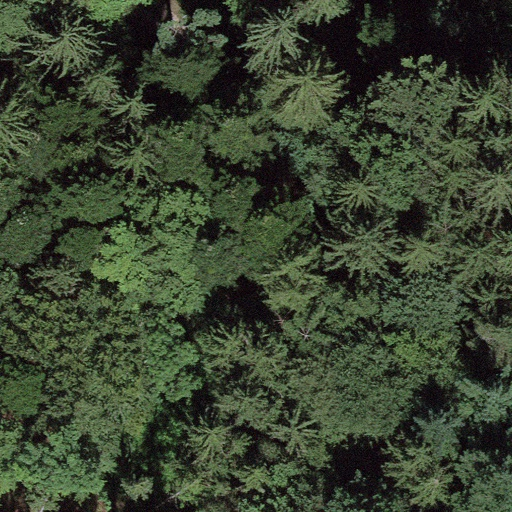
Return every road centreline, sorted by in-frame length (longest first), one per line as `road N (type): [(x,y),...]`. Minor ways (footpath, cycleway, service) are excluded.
road 1 (track): [(108,0),(260,146),(364,511)]
road 2 (track): [(163,511),(131,461),(97,371)]
